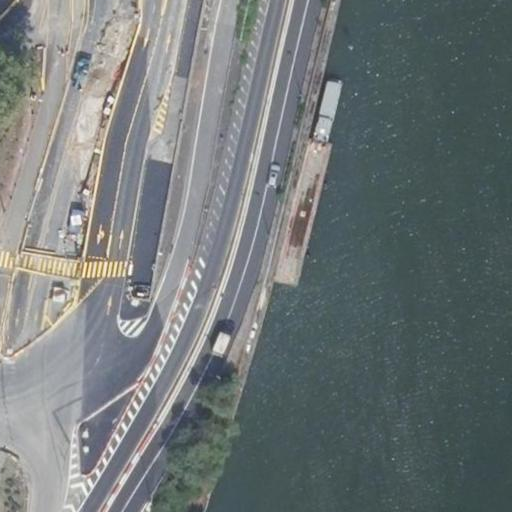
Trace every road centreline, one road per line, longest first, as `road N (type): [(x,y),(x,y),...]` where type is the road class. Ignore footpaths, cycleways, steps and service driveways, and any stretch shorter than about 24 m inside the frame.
road 1 (primary): [(277,0),(211,282),(182,355),(92,511)]
road 2 (primary): [(127,511),(242,293),(308,0)]
road 3 (primary): [(61,391),(114,365),(155,328),(176,268),(230,0)]
road 4 (primary): [(61,391),(103,334),(122,277),(179,0)]
road 5 (motorway): [(136,0),(98,272),(61,391)]
road 6 (unclassified): [(0,299),(61,86),(57,0)]
road 7 (primary): [(61,391),(48,511)]
